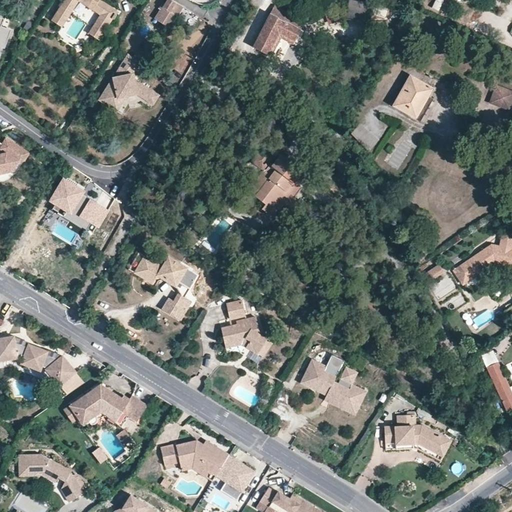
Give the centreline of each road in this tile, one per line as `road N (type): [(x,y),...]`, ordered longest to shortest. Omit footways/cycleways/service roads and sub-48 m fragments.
road 1 (residential): [(0,279),(373,511)]
road 2 (residential): [(0,107),(70,158),(115,172),(146,153),(220,22)]
